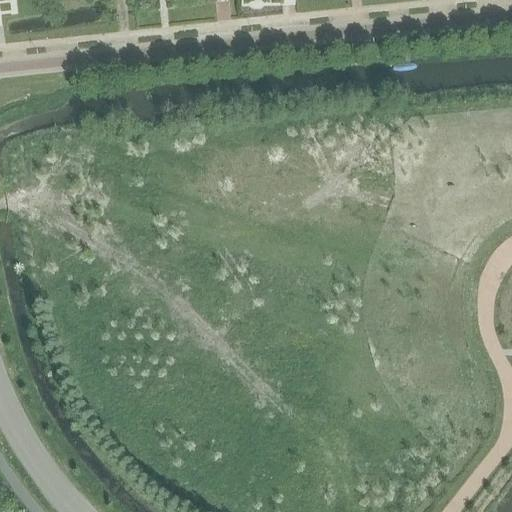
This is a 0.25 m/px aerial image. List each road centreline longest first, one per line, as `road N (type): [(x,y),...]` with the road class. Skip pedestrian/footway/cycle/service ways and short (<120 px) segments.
road 1 (unclassified): [(0,68),(511,15)]
road 2 (tertiary): [(77,511),(26,446),(0,395)]
